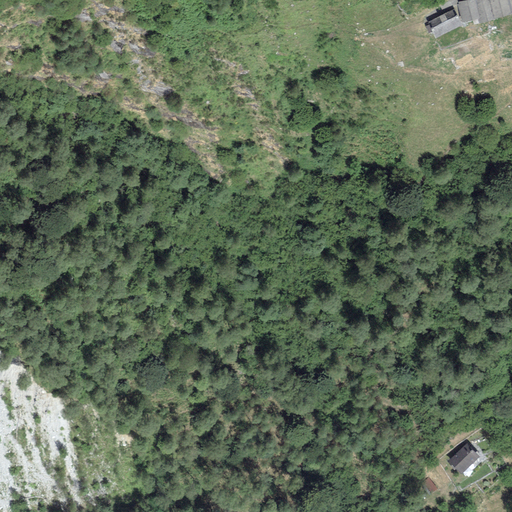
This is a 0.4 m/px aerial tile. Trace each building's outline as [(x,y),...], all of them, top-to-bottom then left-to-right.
[(474,25),(487,21),(481,0),(465,0),(458,2),(459,5),(457,5),(462,23),(473,21),(474,25)] [(481,0),(487,21),(511,14),(511,3),(511,0),(481,0)] [(436,39),(462,25),(454,9),(427,22),(429,25),(433,32),(436,39)] [(461,475),(479,457),(466,444),(448,462),(461,475)] [(437,489),(428,478),(421,483),(431,494),(437,489)]
